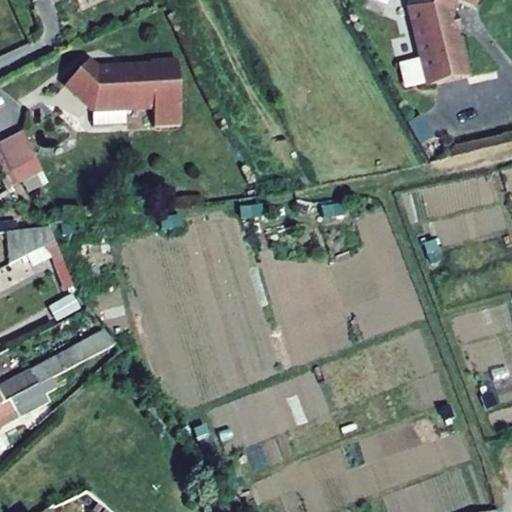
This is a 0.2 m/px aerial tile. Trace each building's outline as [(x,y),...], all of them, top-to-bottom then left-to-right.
[(28,0),(30,3),(37,0),(67,0),(71,8),(88,0),(28,0)] [(449,12),(448,10),(452,0),(464,0),(476,5),(478,0),(413,0),(410,7),(422,61),(428,85),(469,77),(460,36),(454,38),(453,32),(460,31),(456,11),(449,12)] [(112,110),(112,113),(153,111),(154,129),(180,127),(176,61),(149,63),(150,67),(120,68),(120,72),(100,74),(88,62),(64,85),(74,96),(73,97),(89,113),(90,111),(91,111),(112,110)] [(406,90),(428,85),(422,61),(401,65),(406,90)] [(91,111),(90,111),(91,130),(112,129),(112,113),(112,110),(91,111)] [(419,112),(403,121),(412,136),(427,128),(419,112)] [(19,131),(0,141),(0,180),(6,191),(18,184),(10,171),(35,156),(19,131)] [(228,165),(213,152),(196,170),(211,184),(228,165)] [(261,213),(260,203),(253,204),(254,214),(261,213)] [(247,205),(239,206),(241,216),(248,215),(247,205)] [(344,216),(343,206),(335,207),(337,217),(344,216)] [(330,207),(322,208),(324,218),(331,217),(330,207)] [(182,224),(180,214),(173,215),(174,226),(182,224)] [(167,216),(160,217),(161,227),(169,226),(167,216)] [(90,231),(89,224),(79,225),(80,233),(90,231)] [(72,233),(71,226),(61,228),(62,235),(72,233)] [(54,241),(48,229),(4,234),(7,266),(26,256),(43,247),(54,241)] [(440,247),(437,240),(428,244),(431,251),(440,247)] [(74,288),(68,276),(54,241),(43,247),(48,256),(66,292),(74,288)] [(48,256),(43,247),(26,256),(31,265),(48,256)] [(435,263),(445,259),(442,253),(433,256),(435,263)] [(73,297),(55,306),(62,319),(80,310),(73,297)] [(103,333),(30,372),(37,386),(72,367),(99,354),(113,346),(103,333)] [(118,352),(113,346),(99,354),(105,364),(118,352)] [(82,386),(105,364),(99,354),(72,367),(77,378),(82,386)] [(0,429),(18,420),(16,416),(29,409),(38,425),(61,405),(53,391),(77,378),(72,367),(37,386),(0,405),(0,429)] [(0,405),(37,386),(30,372),(0,387),(0,405)] [(206,435),(203,428),(194,431),(196,438),(206,435)] [(200,451),(210,447),(208,440),(198,443),(200,451)] [(238,476),(236,469),(226,472),(229,480),(238,476)] [(233,492),(243,489),(240,481),(231,485),(233,492)]
